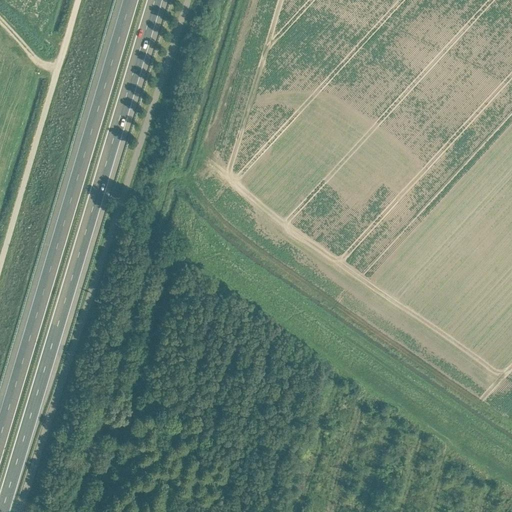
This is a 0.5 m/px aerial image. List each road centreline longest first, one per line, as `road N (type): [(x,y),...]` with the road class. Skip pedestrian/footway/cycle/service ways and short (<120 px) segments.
road 1 (motorway): [(1,511),(155,0)]
road 2 (motorway): [(130,0),(0,438)]
road 3 (unclassified): [(0,264),(77,0)]
road 4 (track): [(91,511),(162,277)]
